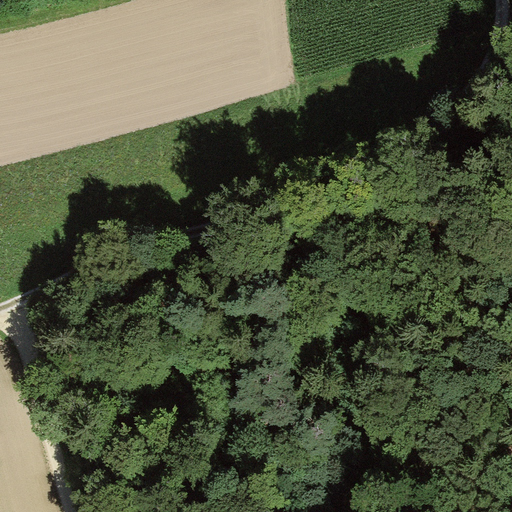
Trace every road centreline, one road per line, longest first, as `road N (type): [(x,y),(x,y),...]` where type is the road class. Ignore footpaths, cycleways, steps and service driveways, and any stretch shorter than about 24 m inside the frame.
road 1 (track): [(500,0),(497,49),(477,84),(370,173),(145,244),(18,307)]
road 2 (track): [(72,511),(18,307)]
